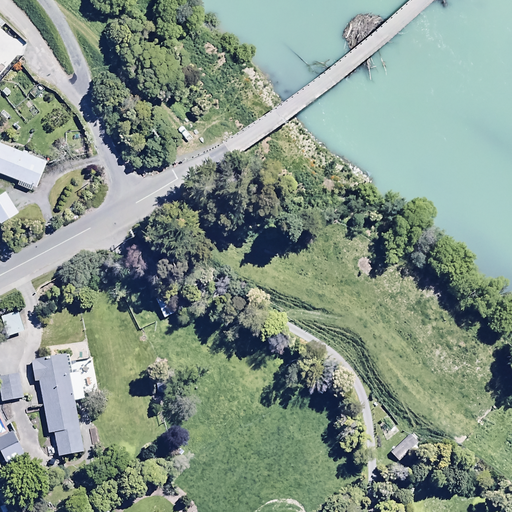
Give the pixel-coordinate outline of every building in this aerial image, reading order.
[(0,174),(18,182),(17,186),(31,192),(32,188),(36,190),(46,163),(0,145),(0,174)] [(169,296),(156,301),(164,320),(177,315),(169,296)] [(69,375),(66,357),(32,363),(35,383),(39,382),(48,435),(55,433),(59,458),(83,454),(74,402),(84,400),(79,374),(69,375)] [(23,399),(19,375),(0,377),(0,395),(1,403),(23,399)] [(12,432),(0,438),(0,454),(9,472),(28,461),(12,432)]
